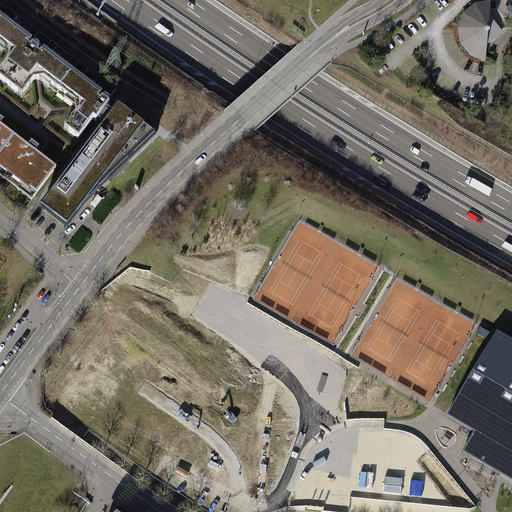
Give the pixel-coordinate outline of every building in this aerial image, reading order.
[(67,131),(76,138),(91,119),(94,121),(107,105),(108,97),(102,92),(108,85),(101,80),(93,90),(79,79),(87,69),(70,57),(63,66),(48,56),(56,46),(50,41),(44,47),(32,39),(38,32),(31,27),(23,36),(9,25),(17,16),(1,3),(0,4),(0,46),(3,49),(4,60),(0,64),(0,80),(19,95),(31,80),(33,80),(42,79),(73,102),(73,111),(74,113),(67,122),(72,125),(67,131)] [(489,4),(484,4),(475,5),(464,13),(458,27),(460,42),(469,52),(477,55),(484,58),(489,4)] [(511,150),(436,105),(458,128),(511,158),(511,150)] [(77,158),(39,208),(43,211),(65,228),(76,213),(79,209),(91,195),(94,192),(97,189),(153,135),(116,108),(77,158)] [(0,172),(32,197),(54,168),(36,154),(34,152),(37,148),(29,142),(26,146),(0,126),(0,123),(2,121),(0,119),(0,172)] [(263,396),(218,394),(116,325),(103,324),(55,394),(55,398),(99,428),(102,429),(153,463),(197,399),(196,414),(223,432),(261,434),(263,396)] [(511,338),(497,330),(448,415),(475,431),(462,453),(511,481),(511,338)]
